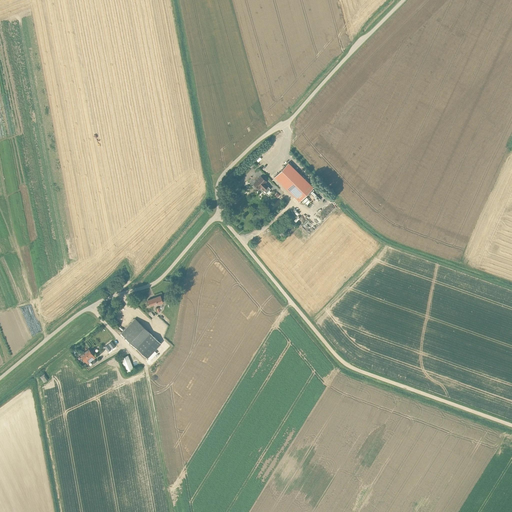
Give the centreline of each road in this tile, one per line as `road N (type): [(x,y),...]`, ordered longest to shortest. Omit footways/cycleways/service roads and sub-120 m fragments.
road 1 (track): [(511,425),(341,362),(242,243)]
road 2 (unclassified): [(0,378),(90,306),(159,281),(218,215)]
